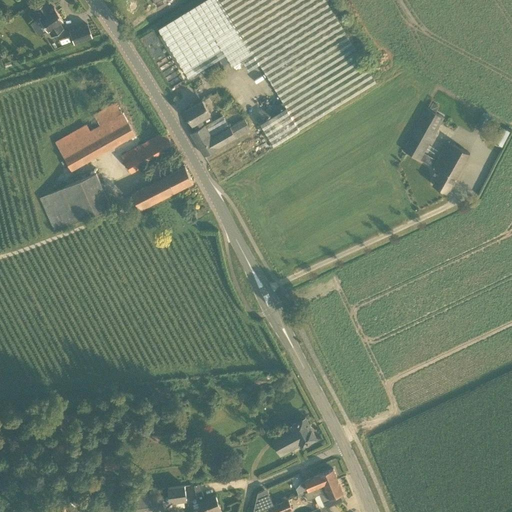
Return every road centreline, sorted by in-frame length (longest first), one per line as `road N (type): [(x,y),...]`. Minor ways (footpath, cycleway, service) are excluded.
road 1 (secondary): [(262,291),(160,104),(92,0)]
road 2 (secondary): [(376,511),(290,343)]
